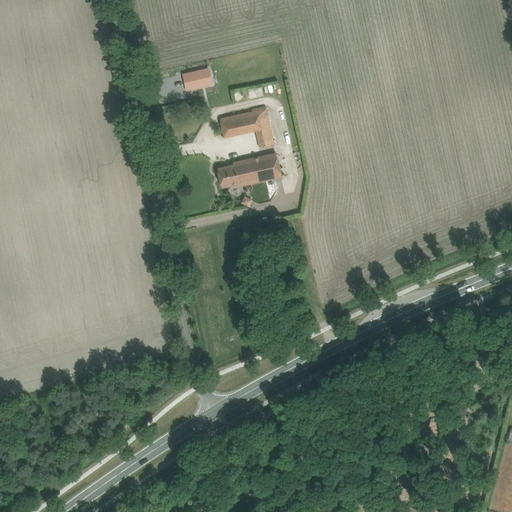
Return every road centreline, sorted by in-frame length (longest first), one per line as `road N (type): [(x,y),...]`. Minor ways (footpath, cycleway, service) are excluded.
road 1 (unclassified): [(216,410),(191,360),(114,0)]
road 2 (primary): [(216,410),(361,331),(511,268)]
road 3 (primary): [(67,511),(216,410)]
